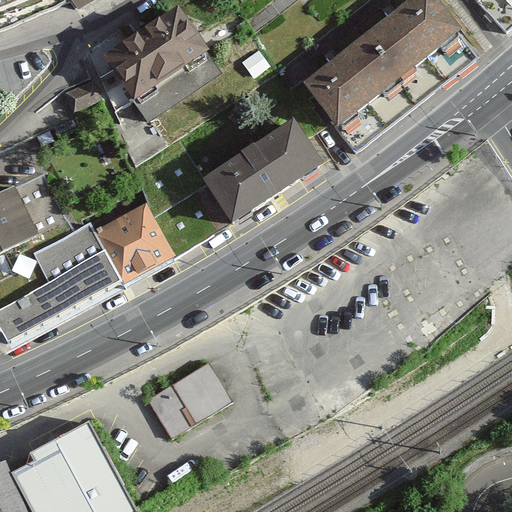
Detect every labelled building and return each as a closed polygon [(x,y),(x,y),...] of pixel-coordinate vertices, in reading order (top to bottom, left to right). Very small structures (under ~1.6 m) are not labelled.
[(511,0),(471,0),(505,37),(511,30),(511,0)] [(168,1),(90,51),(126,106),(204,55),(168,1)] [(432,4),(310,98),(347,146),(469,53),(432,4)] [(79,107),(105,96),(97,77),(71,89),(79,107)] [(281,120),(195,181),(227,226),(313,165),(281,120)] [(14,189),(0,195),(0,254),(37,237),(14,189)] [(146,203),(97,231),(129,288),(178,261),(146,203)] [(50,285),(0,313),(0,346),(5,355),(121,290),(87,228),(35,258),(50,285)] [(209,364),(149,401),(174,442),(235,405),(209,364)] [(132,511),(88,419),(6,465),(30,511),(132,511)] [(0,511),(23,511),(3,469),(0,469),(0,511)]
